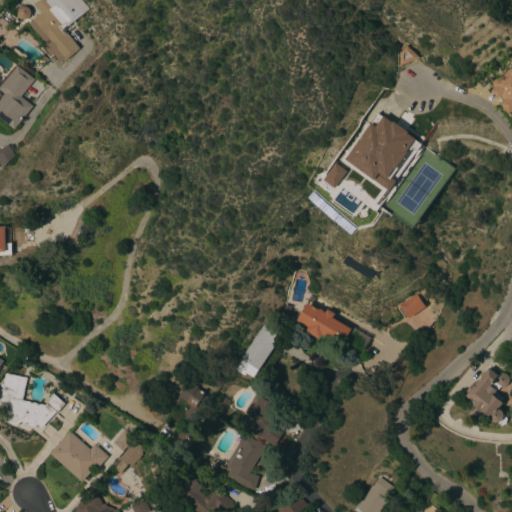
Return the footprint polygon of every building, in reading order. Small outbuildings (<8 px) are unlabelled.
[(79,48),(64,61),(62,58),(59,60),(53,53),(51,55),(42,46),(46,43),(29,24),(31,22),(30,20),(39,12),(32,4),(36,0),(70,0),(76,6),(75,7),(76,8),(77,7),(83,13),(68,27),(68,29),(67,30),(64,31),(79,48)] [(418,58),(399,66),(399,52),(405,45),(418,58)] [(0,83),(14,67),(17,66),(34,79),(21,97),(33,106),(15,129),(0,117),(0,100),(5,94),(0,89),(0,83)] [(511,119),(511,118),(511,117),(511,115),(510,113),(508,114),(500,103),(502,102),(498,97),(497,99),(491,90),(493,89),(490,85),(491,84),(491,83),(511,66),(511,119)] [(344,159),(370,123),(374,126),(382,116),(392,122),(392,121),(408,132),(407,133),(414,139),(421,144),(416,151),(411,148),(391,178),(396,181),(389,190),(374,180),(344,159)] [(0,162),(0,149),(9,144),(16,155),(4,169),(0,162)] [(322,180),(334,189),(346,171),(333,162),(322,180)] [(0,226),(5,226),(6,244),(12,243),(12,255),(0,256),(0,226)] [(408,319),(399,306),(415,294),(425,307),(408,319)] [(351,329),(341,346),(322,335),(319,339),(305,331),(308,327),(296,321),(306,303),(318,310),(319,309),(325,312),(326,309),(334,314),(332,318),(351,329)] [(280,337),(254,377),(246,373),(244,375),(236,370),(243,358),(242,357),(263,325),(280,337)] [(498,375),(499,374),(500,373),(501,373),(503,373),(505,373),(507,375),(509,377),(509,378),(509,382),(508,384),(507,385),(505,387),(503,387),(501,387),(498,386),(493,383),(491,386),(497,390),(494,395),(503,403),(499,409),(500,409),(502,411),(503,413),(504,415),(504,416),(503,419),(502,420),(501,421),(500,423),(498,423),(495,423),(493,422),(492,421),(490,420),(489,418),(489,416),(483,412),(482,413),(472,405),(474,402),(467,396),(470,392),(468,390),(475,381),(477,383),(489,368),(498,375)] [(17,427),(5,421),(8,405),(0,403),(0,384),(3,384),(5,373),(26,378),(22,400),(44,405),(52,397),(51,396),(53,393),(65,404),(57,413),(56,412),(41,429),(37,425),(35,428),(22,422),(18,424),(17,427)] [(188,404),(187,403),(187,402),(179,397),(188,381),(198,387),(197,388),(205,393),(204,394),(209,397),(195,422),(191,421),(190,424),(182,420),(184,416),(182,415),(188,404)] [(256,391),(264,395),(262,398),(267,401),(269,399),(276,403),(271,413),(277,417),(272,427),(282,432),(275,446),(261,438),(262,438),(246,429),(253,417),(244,413),(256,391)] [(121,428),(123,430),(124,429),(134,438),(123,451),(122,451),(121,453),(111,444),(113,442),(110,440),(121,428)] [(49,453),(69,431),(71,433),(74,429),(93,446),(94,444),(108,456),(98,468),(96,466),(81,482),(49,453)] [(179,429),(191,436),(183,450),(171,443),(179,429)] [(262,445),(262,444),(266,446),(249,473),(259,476),(254,491),(246,488),(221,474),(244,432),(248,434),(247,435),(262,445)] [(131,466),(129,464),(126,465),(127,465),(120,474),(110,466),(118,457),(119,458),(134,440),(142,446),(141,454),(131,466)] [(396,489),(379,511),(380,511),(356,511),(355,511),(357,508),(356,506),(372,485),(373,486),(379,477),(396,489)] [(196,511),(178,494),(193,478),(202,487),(199,490),(206,497),(208,495),(209,495),(216,489),(233,505),(226,511),(221,511),(215,506),(209,511),(196,511)] [(114,510),(117,509),(118,511),(75,511),(73,508),(92,498),(95,497),(97,497),(99,498),(102,505),(105,504),(106,506),(113,509),(114,510)] [(133,511),(130,506),(144,499),(150,511),(148,511),(133,511)]
